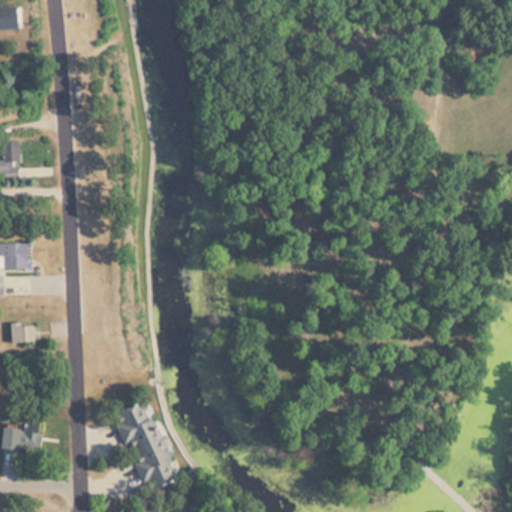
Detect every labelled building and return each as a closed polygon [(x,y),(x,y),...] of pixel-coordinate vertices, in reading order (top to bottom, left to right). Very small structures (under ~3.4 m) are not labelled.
[(0,5),(19,5),(19,26),(0,26),(0,5)] [(0,140),(0,177),(16,177),(16,140),(0,140)] [(0,242),(0,268),(25,268),(25,242),(0,242)] [(32,322),(8,323),(8,342),(32,342),(32,322)] [(137,400),(107,414),(143,491),(173,477),(137,400)] [(0,428),(0,448),(40,448),(40,428),(0,428)]
